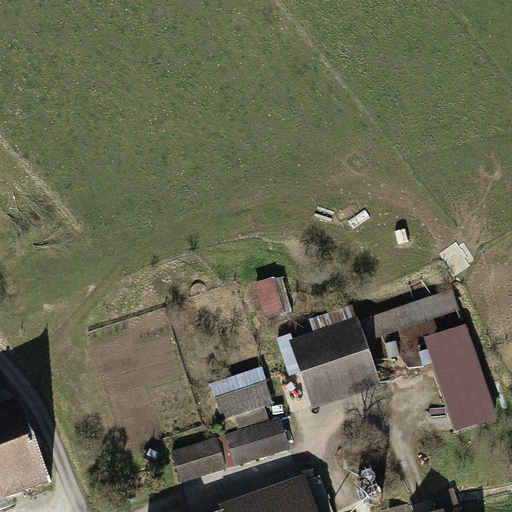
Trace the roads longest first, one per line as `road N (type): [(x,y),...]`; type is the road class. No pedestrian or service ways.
road 1 (track): [(171,511),(299,461),(325,428),(391,407),(421,491),(461,497),(511,486)]
road 2 (track): [(84,511),(31,392),(0,356)]
